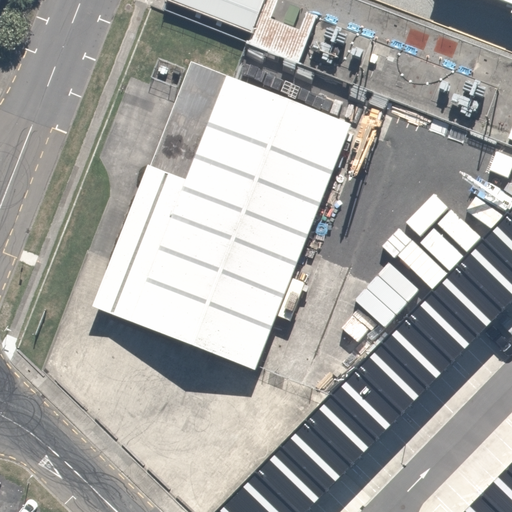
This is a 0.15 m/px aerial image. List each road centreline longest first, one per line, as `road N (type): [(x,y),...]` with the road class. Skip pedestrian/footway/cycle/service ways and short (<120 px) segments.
road 1 (unclassified): [(18,159),(80,0)]
road 2 (unknown): [(511,388),(395,511)]
road 3 (unclassified): [(109,511),(0,421)]
